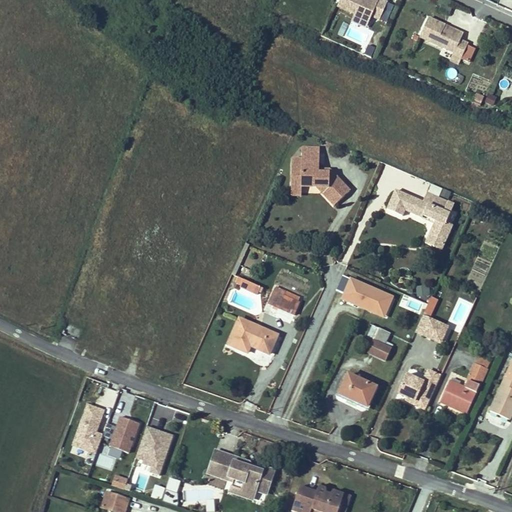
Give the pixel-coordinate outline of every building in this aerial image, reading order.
[(380,20),(387,3),(381,0),(378,0),(378,2),(373,0),(340,0),(337,7),(354,14),(369,21),(372,16),(380,20)] [(369,21),(354,14),(351,21),(366,28),(369,21)] [(445,26),(428,18),(420,38),(454,53),(453,56),(468,63),(474,50),(467,46),(468,44),(460,41),(462,36),(444,28),(445,26)] [(349,26),(344,36),(361,43),(366,33),(349,26)] [(444,28),(462,36),(463,34),(445,26),(444,28)] [(368,44),(364,54),(371,57),(375,47),(368,44)] [(488,92),(483,101),(493,106),(497,97),(488,92)] [(474,100),(481,103),(484,98),(477,94),(474,100)] [(333,173),(319,173),(319,170),(319,149),(302,148),(302,160),(292,159),(291,187),(317,187),(335,206),(350,191),(333,173)] [(301,187),(291,187),(291,195),(301,196),(301,187)] [(394,193),(386,210),(402,216),(405,211),(421,218),(422,216),(435,221),(434,224),(429,234),(445,241),(451,225),(446,223),(453,205),(426,193),(422,203),(407,196),(406,198),(394,193)] [(445,241),(429,234),(425,243),(440,250),(445,241)] [(235,276),(249,245),(246,243),(232,275),(235,276)] [(386,317),(395,294),(349,277),(340,300),(386,317)] [(261,288),(243,280),(241,285),(240,287),(257,295),(259,292),(261,288)] [(417,287),(418,296),(429,295),(428,286),(417,287)] [(287,292),(275,287),(274,291),(285,296),(287,292)] [(285,296),(274,291),(268,305),(294,316),(299,303),(298,302),(300,298),(287,292),(285,296)] [(431,297),(424,313),(430,315),(437,299),(431,297)] [(419,311),(421,303),(408,298),(405,307),(419,311)] [(423,316),(415,332),(433,340),(437,332),(444,336),(448,328),(423,316)] [(277,336),(239,319),(228,345),(247,353),(250,346),(269,354),(277,336)] [(373,340),(391,349),(393,345),(386,342),(394,325),(383,320),(380,329),(372,326),(362,347),(368,350),(373,340)] [(437,332),(433,340),(440,344),(444,336),(437,332)] [(385,361),(391,349),(373,340),(368,350),(367,353),(385,361)] [(479,357),(475,364),(487,369),(490,363),(479,357)] [(511,362),(490,411),(509,420),(511,413),(511,362)] [(444,404),(466,415),(487,369),(475,364),(467,381),(468,382),(465,388),(449,381),(441,398),(446,400),(444,404)] [(441,377),(428,371),(423,382),(422,384),(435,390),(441,377)] [(367,407),(376,388),(348,375),(338,397),(346,401),(348,398),(367,407)] [(407,375),(398,394),(414,402),(413,404),(425,410),(435,390),(422,384),(423,382),(407,375)] [(103,412),(87,406),(72,446),(88,452),(95,433),(103,412)] [(139,425),(120,418),(109,448),(128,455),(139,425)] [(146,428),(135,459),(143,462),(142,465),(151,468),(149,474),(159,477),(173,437),(146,428)] [(95,433),(88,452),(96,455),(103,436),(95,433)] [(216,452),(214,456),(239,464),(240,460),(216,452)] [(239,464),(214,456),(208,474),(234,482),(235,479),(243,482),(241,490),(242,491),(244,493),(247,494),(248,494),(250,495),(252,495),(254,494),(256,490),(266,494),(274,471),(264,468),(258,471),(252,469),(249,463),(240,460),(239,464)] [(114,474),(112,486),(125,489),(127,477),(114,474)] [(175,504),(182,480),(169,477),(162,501),(175,504)] [(243,482),(235,479),(234,482),(230,492),(253,500),(254,494),(252,495),(250,495),(248,494),(247,494),(244,493),(242,491),(241,490),(243,482)] [(155,484),(151,496),(161,499),(165,487),(155,484)] [(316,511),(338,511),(344,495),(334,491),(331,495),(327,494),(326,489),(319,487),(317,493),(300,487),(291,511),(293,511),(311,511),(312,510),(316,511)] [(124,511),(128,499),(107,493),(102,508),(114,511),(124,511)] [(346,511),(351,497),(344,495),(338,511),(316,511),(312,510),(311,511),(346,511)] [(207,511),(215,511),(214,499),(206,499),(207,511)] [(195,511),(184,510),(183,510),(131,500),(128,511),(195,511)]
